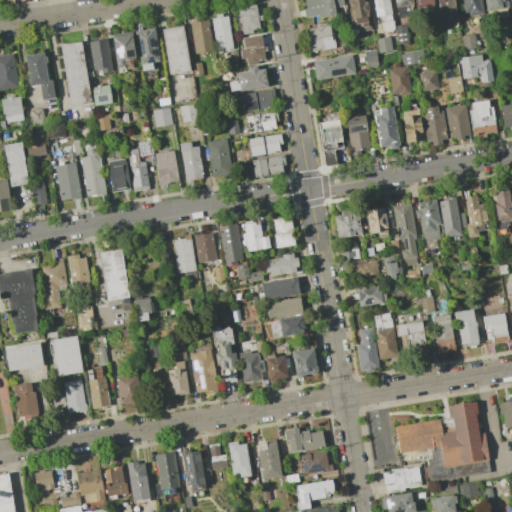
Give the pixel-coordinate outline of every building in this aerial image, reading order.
[(305,8),(303,0),(342,0),(343,6),(333,7),(334,15),(318,17),(318,15),(304,17),(303,8),(305,8)] [(362,0),(363,2),(366,2),(367,12),(365,12),(365,14),(367,14),(367,16),(365,16),(366,23),(368,22),(369,30),(361,31),(360,24),(354,25),(353,19),(351,19),(348,0),(362,0)] [(371,0),(387,0),(390,13),(389,13),(390,20),(392,20),(394,31),(381,33),(379,22),(380,22),(379,15),(373,16),(371,0)] [(410,0),(413,15),(397,17),(396,7),(394,7),(393,0),(410,0)] [(432,0),(413,0),(415,8),(433,5),(432,0)] [(452,0),(456,22),(446,24),(445,14),(439,15),(436,0),(452,0)] [(479,0),(481,13),(468,15),(467,11),(463,12),(461,0),(479,0)] [(483,0),(505,0),(507,7),(485,10),(483,0)] [(255,4),(257,14),(260,14),(261,19),(257,20),(258,28),(251,29),(252,32),(242,34),(237,7),(255,4)] [(215,17),(215,14),(220,13),(221,16),(226,15),(231,47),(227,48),(227,49),(224,50),(223,41),(214,43),(210,18),(215,17)] [(206,19),(212,50),(194,53),(188,22),(206,19)] [(405,23),(407,41),(397,43),(394,25),(405,23)] [(328,24),(330,35),(307,39),(305,27),(328,24)] [(181,25),(188,70),(168,74),(161,29),(181,25)] [(133,31),(153,28),(158,60),(149,62),(150,68),(140,70),(133,31)] [(130,32),(135,56),(129,57),(130,65),(116,67),(110,35),(130,32)] [(243,49),(241,38),(260,34),(262,45),(264,45),(265,50),(262,51),(263,59),(256,60),(256,63),(246,65),(245,57),(240,58),(238,50),(243,49)] [(473,34),(475,47),(463,49),(461,35),(473,34)] [(330,35),(331,40),(333,40),(334,47),(309,51),(307,39),(330,35)] [(389,36),(391,50),(377,52),(375,38),(389,36)] [(105,38),(111,70),(101,72),(100,68),(93,69),(88,41),(105,38)] [(80,40),(90,101),(70,104),(59,44),(80,40)] [(374,49),(376,66),(365,68),(363,51),(374,49)] [(421,50),(423,61),(401,64),(400,54),(421,50)] [(42,52),(42,57),(45,56),(46,62),(43,62),(46,80),(50,79),(53,97),(40,99),(38,84),(29,85),(24,55),(42,52)] [(0,55),(10,53),(16,86),(0,89),(0,55)] [(350,54),(353,73),(314,79),(311,60),(350,54)] [(479,54),(480,60),(488,59),(491,81),(480,82),(479,76),(475,77),(475,76),(461,78),(458,57),(479,54)] [(199,62),(201,75),(192,77),(190,63),(199,62)] [(237,80),(236,72),(247,71),(246,67),(255,65),(256,69),(263,68),(266,85),(229,91),(228,82),(237,80)] [(405,66),(405,67),(407,66),(408,71),(406,72),(409,93),(399,95),(398,92),(391,93),(387,69),(405,66)] [(420,72),(420,69),(434,67),(437,88),(422,90),(420,81),(418,81),(417,72),(420,72)] [(459,76),(462,99),(457,99),(456,91),(448,92),(446,77),(459,76)] [(108,84),(111,102),(93,105),(90,87),(108,84)] [(272,89),(273,99),(270,99),(271,106),(242,111),(240,94),(272,89)] [(0,99),(5,98),(5,96),(11,95),(12,97),(18,96),(22,119),(3,122),(0,99)] [(471,109),(470,102),(486,100),(487,106),(492,106),(495,133),(471,136),(468,109),(471,109)] [(511,103),(511,128),(509,129),(509,126),(502,127),(498,105),(511,103)] [(193,104),(195,120),(182,122),(181,113),(178,113),(177,107),(193,104)] [(463,104),(468,134),(462,135),(462,138),(455,139),(454,136),(449,137),(444,107),(463,104)] [(378,113),(377,107),(391,105),(397,143),(395,143),(395,146),(389,147),(388,144),(378,146),(373,114),(378,113)] [(424,112),(424,107),(435,105),(436,110),(441,109),(445,138),(440,139),(440,143),(432,144),(431,140),(425,141),(421,113),(424,112)] [(167,107),(170,123),(153,126),(150,110),(167,107)] [(41,108),(44,122),(32,124),(29,110),(41,108)] [(401,116),(401,111),(416,109),(417,114),(418,113),(422,140),(404,142),(400,116),(401,116)] [(275,110),(277,121),(274,122),(275,128),(248,133),(245,116),(275,110)] [(105,114),(108,128),(95,130),(92,117),(105,114)] [(364,115),(368,148),(359,150),(359,154),(350,155),(345,117),(364,115)] [(337,119),(342,148),(333,149),(335,164),(323,165),(317,122),(337,119)] [(62,122),(65,136),(47,138),(44,125),(62,122)] [(30,145),(28,135),(39,133),(43,154),(36,155),(37,157),(31,158),(31,156),(26,157),(24,146),(30,145)] [(279,133),(281,143),(277,144),(279,151),(249,156),(246,139),(279,133)] [(84,156),(81,139),(91,137),(93,148),(96,147),(105,194),(97,195),(96,193),(86,196),(78,157),(84,156)] [(224,138),(230,174),(210,177),(205,141),(224,138)] [(78,139),(81,153),(73,155),(70,140),(78,139)] [(149,140),(152,154),(138,156),(136,142),(149,140)] [(189,141),(190,147),(196,146),(201,178),(184,180),(178,143),(189,141)] [(19,142),(26,183),(9,186),(2,145),(19,142)] [(136,148),(138,162),(143,161),(148,188),(133,191),(126,150),(136,148)] [(171,149),(177,181),(160,185),(160,183),(158,183),(152,153),(171,149)] [(282,154),(283,163),(280,164),(282,172),(254,177),(251,160),(282,154)] [(124,158),(129,188),(111,191),(106,161),(124,158)] [(73,162),(79,197),(60,200),(54,165),(73,162)] [(0,179),(5,179),(8,198),(7,198),(9,210),(0,211),(0,179)] [(41,180),(45,203),(34,204),(30,182),(41,180)] [(507,189),(511,219),(507,220),(508,223),(506,224),(507,231),(495,233),(493,222),(495,222),(490,192),(507,189)] [(474,195),(476,204),(482,203),(486,229),(481,229),(480,224),(476,225),(477,235),(466,237),(464,224),(468,223),(467,216),(465,216),(462,197),(474,195)] [(447,199),(447,197),(454,196),(456,209),(462,208),(465,227),(459,228),(460,234),(443,236),(437,201),(447,199)] [(417,209),(416,202),(434,199),(438,224),(436,224),(438,239),(424,241),(422,232),(420,232),(418,217),(414,217),(413,210),(417,209)] [(409,203),(414,236),(411,236),(415,258),(414,258),(415,264),(405,265),(404,259),(401,260),(399,250),(403,249),(401,238),(396,239),(391,206),(409,203)] [(380,207),(381,213),(383,212),(386,227),(383,228),(383,229),(385,229),(386,235),(377,236),(376,232),(368,233),(364,210),(380,207)] [(357,212),(361,234),(336,238),(332,216),(341,215),(340,211),(349,209),(350,213),(357,212)] [(286,217),(286,220),(290,220),(293,244),(274,247),(272,233),(274,233),(272,220),(286,217)] [(240,238),(243,238),(241,223),(253,221),(253,224),(258,224),(260,237),(266,236),(268,247),(245,250),(245,244),(241,245),(240,238)] [(217,226),(234,223),(240,259),(234,260),(235,263),(224,265),(217,226)] [(202,232),(202,233),(210,232),(215,259),(197,262),(192,234),(202,232)] [(184,237),(184,240),(189,239),(195,270),(176,273),(171,240),(184,237)] [(395,239),(397,252),(391,253),(389,240),(395,239)] [(120,248),(129,304),(120,306),(119,298),(106,300),(98,252),(120,248)] [(338,249),(345,248),(348,260),(340,262),(338,249)] [(292,252),(292,257),(296,256),(297,266),(294,266),(295,271),(269,276),(268,272),(264,272),(262,260),(280,257),(280,254),(292,252)] [(65,256),(76,254),(77,258),(84,257),(88,280),(70,283),(65,256)] [(391,255),(392,261),(398,260),(399,271),(394,272),(394,276),(393,276),(393,279),(387,280),(387,278),(385,278),(381,257),(391,255)] [(54,264),(53,259),(61,257),(66,284),(57,286),(61,307),(45,309),(42,291),(45,291),(41,266),(54,264)] [(367,262),(366,258),(372,257),(373,261),(374,260),(377,275),(356,279),(352,261),(364,259),(365,262),(367,262)] [(245,263),(247,276),(236,278),(234,265),(245,263)] [(220,266),(223,279),(215,280),(213,267),(220,266)] [(405,270),(417,268),(418,276),(406,278),(405,270)] [(0,273),(29,269),(33,293),(31,293),(35,315),(33,315),(36,329),(14,333),(12,323),(11,323),(6,297),(0,298),(0,273)] [(249,277),(248,272),(260,270),(261,279),(247,282),(246,278),(249,277)] [(295,277),(297,293),(262,298),(260,283),(295,277)] [(378,284),(378,287),(380,286),(381,293),(384,293),(385,301),(358,306),(355,288),(378,284)] [(250,296),(256,295),(258,302),(252,303),(250,296)] [(430,296),(433,311),(421,313),(419,298),(430,296)] [(298,297),(300,312),(267,318),(265,302),(298,297)] [(148,298),(150,312),(146,313),(147,319),(136,320),(135,314),(134,315),(131,300),(148,298)] [(187,298),(190,312),(180,314),(177,300),(187,298)] [(76,307),(77,331),(91,330),(90,307),(76,307)] [(237,308),(239,320),(232,321),(230,309),(237,308)] [(471,308),(473,321),(474,321),(475,324),(474,324),(477,343),(474,344),(474,346),(468,348),(468,345),(460,346),(456,320),(453,321),(452,311),(471,308)] [(388,312),(396,355),(377,358),(372,329),(374,329),(372,315),(388,312)] [(502,312),(506,339),(491,341),(489,327),(483,328),(481,315),(502,312)] [(447,313),(453,348),(436,351),(430,316),(447,313)] [(278,321),(278,319),(302,315),(305,334),(298,335),(298,334),(280,337),(280,335),(270,337),(268,323),(278,321)] [(420,320),(425,351),(408,354),(405,334),(395,336),(393,325),(420,320)] [(217,325),(217,327),(227,326),(227,328),(229,328),(231,343),(228,344),(229,353),(233,352),(235,360),(232,361),(233,369),(225,371),(225,369),(218,370),(216,361),(214,361),(213,353),(218,352),(216,343),(212,344),(209,326),(217,325)] [(371,327),(377,367),(371,368),(372,371),(364,372),(364,369),(359,370),(355,345),(360,344),(357,329),(371,327)] [(75,336),(81,371),(57,376),(50,340),(75,336)] [(3,348),(38,342),(42,364),(7,370),(3,348)] [(103,347),(106,362),(98,363),(95,348),(103,347)] [(290,351),(312,347),(316,372),(294,375),(290,351)] [(208,350),(215,388),(194,391),(188,353),(208,350)] [(249,350),(250,353),(256,352),(257,361),(261,360),(262,370),(259,371),(260,379),(242,382),(237,352),(249,350)] [(267,358),(266,355),(274,354),(274,357),(282,355),(286,376),(268,380),(264,359),(267,358)] [(175,368),(174,362),(182,361),(187,392),(169,394),(165,370),(175,368)] [(85,370),(99,367),(101,378),(103,377),(108,405),(91,408),(85,370)] [(135,373),(140,400),(119,404),(114,377),(135,373)] [(79,379),(84,410),(68,413),(62,382),(79,379)] [(30,382),(36,413),(17,416),(11,385),(30,382)] [(503,402),(503,399),(510,398),(511,401),(511,400),(511,425),(503,427),(501,414),(499,414),(497,403),(503,402)] [(399,427),(446,420),(448,433),(459,432),(455,407),(483,402),(492,461),(491,462),(493,473),(435,482),(431,460),(437,459),(435,449),(403,454),(399,427)] [(296,428),(297,432),(307,430),(308,432),(320,430),(323,446),(300,450),(300,449),(290,451),(288,443),(285,444),(282,430),(296,428)] [(235,440),(236,444),(244,443),(249,475),(239,477),(238,472),(231,473),(226,442),(235,440)] [(274,440),(280,475),(261,478),(255,443),(274,440)] [(207,444),(217,443),(218,455),(224,454),(225,467),(210,469),(207,444)] [(198,451),(204,486),(189,488),(188,484),(185,484),(180,454),(182,454),(181,451),(192,449),(192,452),(198,451)] [(173,451),(178,486),(161,489),(162,496),(155,497),(153,483),(158,482),(154,454),(173,451)] [(324,451),(326,464),(330,464),(331,469),(302,474),(299,454),(324,451)] [(136,461),(136,463),(142,462),(148,500),(131,503),(125,462),(136,461)] [(416,466),(419,484),(402,487),(402,490),(384,492),(381,472),(416,466)] [(111,485),(108,469),(120,467),(122,483),(124,482),(126,492),(106,496),(104,486),(111,485)] [(78,496),(77,491),(74,473),(98,469),(103,499),(84,502),(83,495),(78,496)] [(49,470),(52,488),(35,491),(32,472),(49,470)] [(0,511),(0,473),(6,472),(13,511),(0,511)] [(296,473),(297,481),(286,482),(284,475),(296,473)] [(297,501),(294,485),(330,479),(332,491),(323,492),(324,498),(307,500),(308,507),(296,509),(295,501),(297,501)] [(475,482),(476,490),(478,490),(479,495),(459,498),(457,485),(475,482)] [(265,486),(267,499),(260,500),(258,487),(265,486)] [(490,487),(493,508),(485,509),(482,488),(490,487)] [(78,496),(79,504),(59,507),(57,497),(69,495),(69,493),(77,491),(78,496)] [(408,493),(410,502),(412,501),(413,511),(407,511),(385,511),(385,507),(381,508),(379,497),(408,493)] [(451,495),(451,496),(454,495),(455,502),(452,502),(453,511),(434,511),(434,508),(430,508),(428,498),(451,495)] [(189,496),(191,506),(184,507),(182,497),(189,496)]
